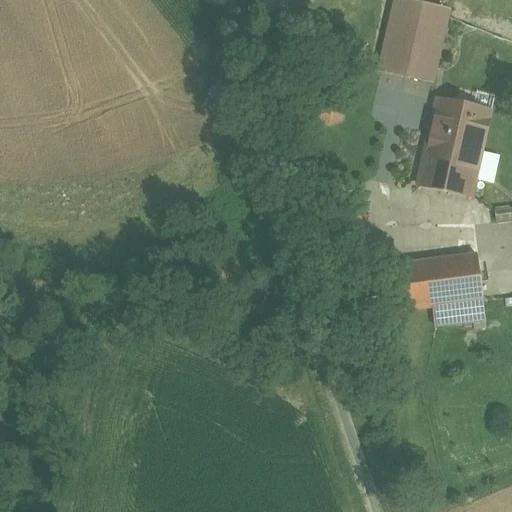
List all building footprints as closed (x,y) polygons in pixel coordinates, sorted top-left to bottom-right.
[(449,11),(419,5),(409,51),(438,58),(449,11)] [(409,51),(387,47),(381,72),(433,84),(438,58),(409,51)] [(317,99),(317,124),(341,125),(342,99),(317,99)] [(491,113),(442,102),(434,136),(467,143),(463,162),(479,165),(491,113)] [(467,143),(434,136),(423,186),(473,197),(479,165),(463,162),(467,143)] [(363,214),(340,217),(347,289),(371,286),(363,214)] [(478,257),(395,267),(401,312),(483,302),(478,257)]
